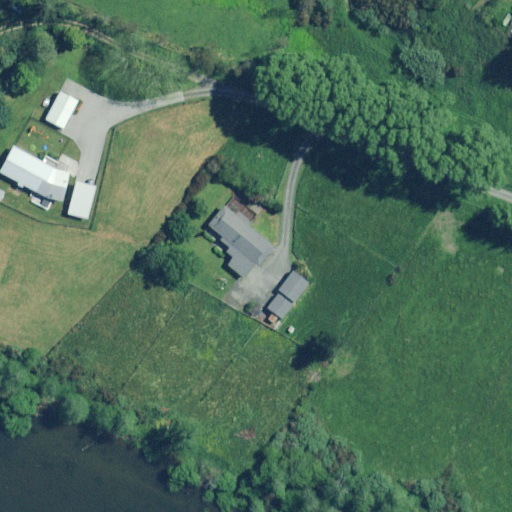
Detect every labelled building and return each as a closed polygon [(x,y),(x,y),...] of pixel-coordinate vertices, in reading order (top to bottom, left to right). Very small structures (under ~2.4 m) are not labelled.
[(66,81),(63,89),(80,99),(85,90),(82,88),(85,83),(76,78),(73,84),(66,81)] [(77,101),(60,92),(46,120),(63,129),(77,101)] [(25,186),(57,203),(70,177),(13,147),(0,171),(0,173),(17,182),(17,183),(17,184),(17,185),(17,186),(17,187),(18,187),(18,188),(19,188),(19,189),(20,189),(21,189),(22,189),(23,188),(24,188),(24,187),(25,187),(25,186)] [(96,186),(76,181),(67,214),(87,219),(96,186)] [(271,245),(225,206),(208,226),(221,237),(218,240),(228,248),(226,251),(233,258),(227,265),(243,278),(255,264),(271,245)] [(271,312),(266,318),(273,323),(278,317),(282,320),(308,284),(292,271),(278,290),(274,288),(266,298),(270,301),(265,308),(271,312)]
